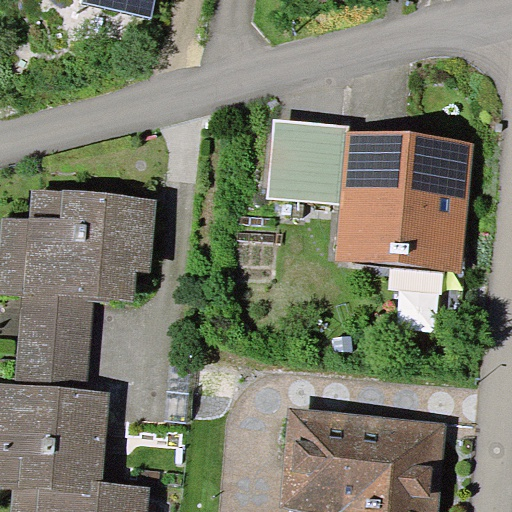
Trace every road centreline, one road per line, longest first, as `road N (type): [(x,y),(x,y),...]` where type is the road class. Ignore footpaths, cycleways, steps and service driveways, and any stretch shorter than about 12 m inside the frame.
road 1 (residential): [(511,12),(0,140)]
road 2 (unclassified): [(495,511),(511,324)]
